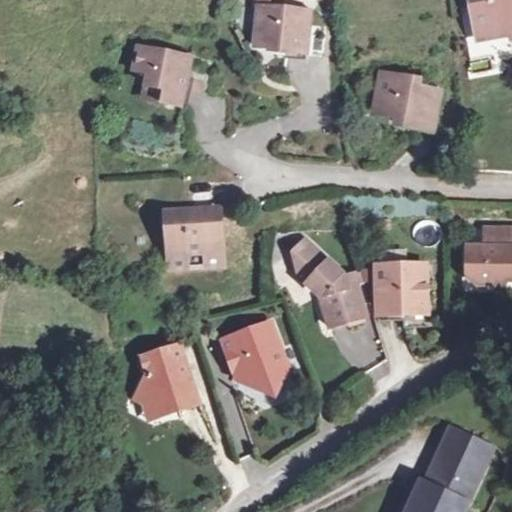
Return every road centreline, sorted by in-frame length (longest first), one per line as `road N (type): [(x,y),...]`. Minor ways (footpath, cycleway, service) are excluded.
road 1 (residential): [(229,511),(337,436),(511,334)]
road 2 (residential): [(240,151),(251,165),(284,175),(511,186)]
road 3 (track): [(0,192),(49,158),(53,123),(0,78)]
